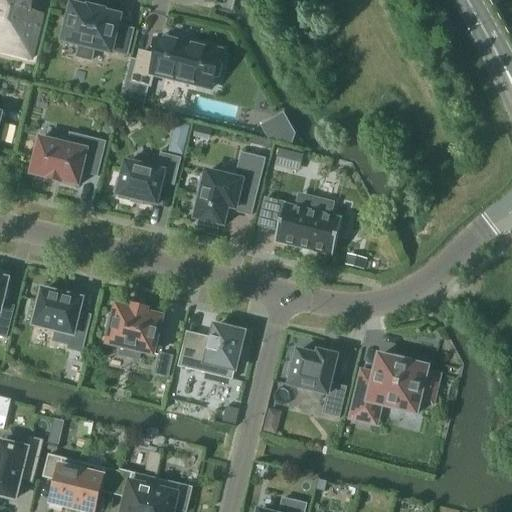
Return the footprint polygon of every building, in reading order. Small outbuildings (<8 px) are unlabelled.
[(0,0),(0,38),(12,41),(15,46),(12,56),(31,61),(42,17),(29,14),(32,0),(31,0),(0,0)] [(88,11),(72,7),(63,43),(80,47),(77,59),(91,62),(94,51),(111,55),(111,53),(126,57),(132,32),(118,28),(120,19),(104,15),(104,13),(88,9),(88,11)] [(152,76),(197,87),(199,77),(216,81),(220,79),(223,68),(220,64),(218,63),(220,54),(160,39),(155,58),(140,54),(133,84),(149,88),(152,76)] [(282,115),(260,127),(268,142),(291,148),(294,136),(291,130),(282,115)] [(175,123),(171,139),(186,143),(190,127),(175,123)] [(41,141),(39,140),(39,142),(32,174),(31,174),(31,176),(33,177),(33,176),(48,180),(47,180),(61,184),(62,183),(76,187),(78,188),(79,186),(78,186),(81,174),(97,177),(105,144),(70,136),(67,148),(41,141)] [(279,151),(276,167),(286,170),(287,164),(299,166),(301,156),(279,151)] [(118,196),(118,197),(156,207),(162,184),(174,187),(180,161),(161,156),(157,172),(126,164),(121,181),(118,180),(114,195),(118,196)] [(201,178),(198,193),(201,194),(195,220),(199,221),(198,226),(218,231),(219,226),(223,227),(228,209),(238,211),(237,214),(251,217),(265,161),(242,156),(235,181),(206,174),(205,179),(201,178)] [(265,200),(258,227),(278,232),(275,244),(333,258),(342,221),(330,218),(334,205),(316,200),(313,213),(286,206),(286,205),(265,200)] [(0,338),(6,339),(14,308),(2,306),(8,281),(0,279),(0,338)] [(81,354),(90,318),(78,315),(82,302),(69,298),(69,297),(56,294),(56,295),(42,292),(34,327),(56,332),(54,343),(69,347),(68,351),(81,354)] [(148,312),(133,308),(132,312),(117,309),(115,318),(111,317),(106,336),(110,337),(108,346),(121,349),(119,357),(138,361),(140,353),(153,357),(162,320),(147,316),(148,312)] [(227,331),(215,328),(212,340),(187,334),(178,368),(232,382),(244,335),(241,335),(242,330),(228,327),(227,331)] [(339,420),(347,389),(330,385),(337,358),(318,353),(317,358),(297,353),(294,366),(290,365),(286,379),(291,380),(289,387),(327,397),(322,416),(339,420)] [(175,360),(160,356),(155,376),(170,379),(175,360)] [(361,372),(349,421),(376,428),(381,408),(416,416),(419,403),(433,406),(440,377),(427,374),(428,369),(412,366),(412,365),(394,361),(379,358),(374,375),(361,372)] [(53,420),(51,432),(61,434),(64,423),(53,420)] [(29,438),(26,450),(0,444),(0,497),(15,502),(22,475),(35,478),(44,442),(29,438)] [(82,472),(47,463),(43,479),(56,483),(50,506),(72,511),(82,472)] [(134,472),(119,469),(117,480),(113,496),(125,500),(122,511),(148,511),(154,487),(131,482),(134,472)] [(117,480),(82,472),(72,511),(75,511),(95,511),(100,493),(113,496),(117,480)] [(318,481),(315,491),(324,493),(327,483),(318,481)] [(177,493),(154,487),(148,511),(173,511),(174,511),(175,511),(187,511),(193,487),(179,483),(177,493)]
